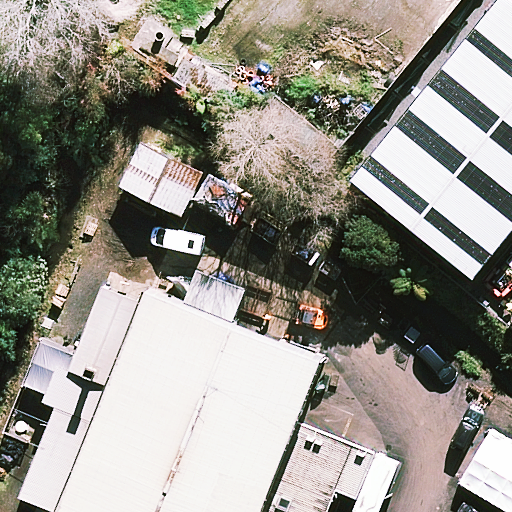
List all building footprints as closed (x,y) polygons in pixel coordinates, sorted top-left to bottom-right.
[(441,0),(354,0),(289,79),(341,122),(441,0)] [(511,217),(511,0),(486,0),(355,160),(477,260),(511,217)] [(251,199),(146,145),(125,187),(183,217),(191,201),(237,225),(251,199)] [(329,345),(153,272),(51,511),(259,511),(317,374),(329,345)] [(332,511),(379,400),(317,374),(259,511),(332,511)]
